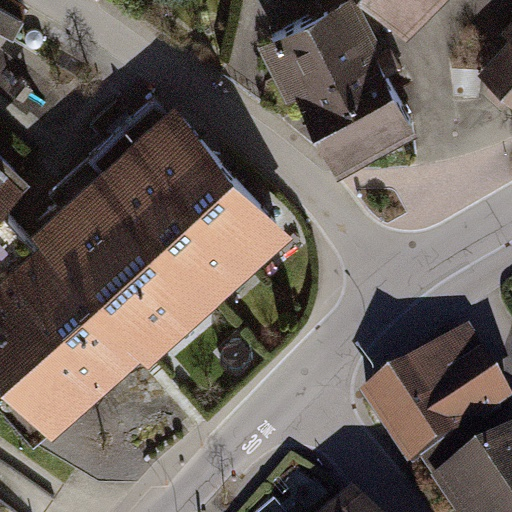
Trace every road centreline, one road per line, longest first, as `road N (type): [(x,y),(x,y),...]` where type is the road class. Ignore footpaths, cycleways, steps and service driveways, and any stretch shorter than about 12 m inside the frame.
road 1 (residential): [(392,291),(327,204),(115,37),(53,0)]
road 2 (residential): [(303,380),(401,511)]
road 3 (residential): [(206,488),(303,380)]
road 4 (residential): [(392,291),(511,216)]
road 5 (residential): [(303,380),(392,291)]
